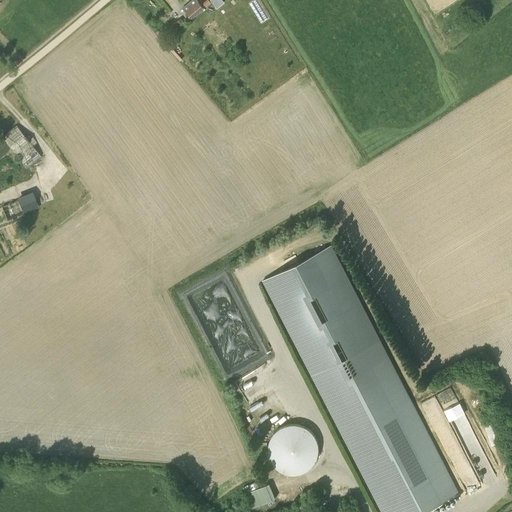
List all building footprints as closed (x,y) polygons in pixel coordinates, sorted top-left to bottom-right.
[(191,19),(204,8),(198,1),(185,12),(191,19)] [(4,135),(12,148),(27,139),(18,126),(4,135)] [(34,191),(1,203),(7,217),(14,214),(14,215),(40,206),(34,191)] [(332,244),(263,280),(382,511),(420,511),(459,492),(380,339),(351,282),(332,244)] [(217,346),(232,378),(272,359),(259,332),(251,335),(246,324),(221,336),(224,343),(217,346)] [(425,410),(455,397),(452,388),(421,400),(425,410)] [(490,445),(499,443),(494,423),(485,425),(490,445)] [(274,433),(272,437),(271,437),(270,440),(270,441),(269,444),(269,445),(268,449),(269,453),(269,454),(270,456),(270,457),(272,461),(274,464),(275,465),(277,467),(277,468),(280,470),(281,470),(284,472),(285,472),(288,473),(289,473),(292,474),(293,474),(296,473),(297,473),(300,473),(301,472),(305,471),(308,469),(309,468),(311,466),(312,466),(314,463),(315,462),(316,459),(316,458),(317,455),(318,455),(318,451),(318,450),(318,447),(318,446),(317,442),(316,438),(316,437),(314,435),(313,434),(311,431),(308,429),(307,428),(305,427),(304,426),(301,425),(300,425),(296,424),(295,424),(293,424),(291,424),(289,424),(287,425),(284,426),(280,428),(277,430),(276,431),(274,433)] [(474,468),(479,479),(496,471),(491,460),(474,468)] [(245,492),(252,507),(276,496),(269,481),(245,492)]
